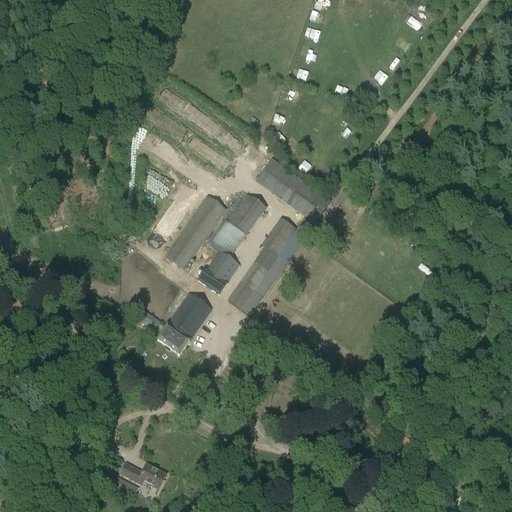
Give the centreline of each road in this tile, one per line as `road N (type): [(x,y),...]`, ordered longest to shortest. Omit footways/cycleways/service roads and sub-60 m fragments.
road 1 (track): [(0,278),(51,296),(82,348),(117,376),(229,437),(326,467),(380,511)]
road 2 (track): [(273,449),(217,380),(215,360),(363,164)]
road 3 (track): [(363,164),(484,0)]
road 4 (track): [(511,223),(425,187),(376,178),(363,164)]
road 5 (track): [(158,401),(98,434),(74,461),(56,511)]
